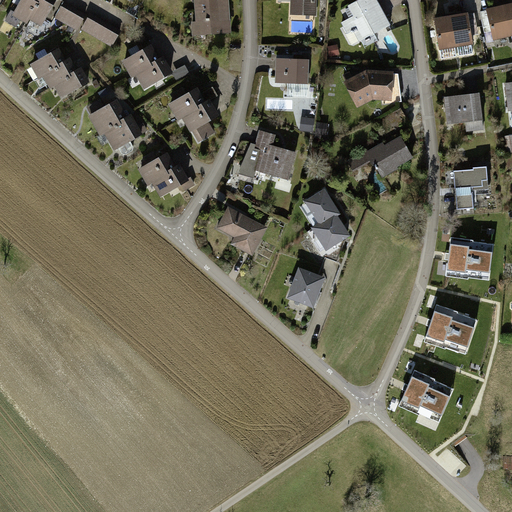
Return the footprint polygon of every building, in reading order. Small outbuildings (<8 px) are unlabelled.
[(39,0),(23,0),(16,14),(11,11),(7,20),(18,26),(22,18),(28,21),(30,17),(30,16),(39,0)] [(39,0),(30,16),(30,17),(42,24),(45,19),(53,23),(56,16),(64,3),(58,0),(39,0)] [(193,23),(194,35),(230,32),(227,0),(196,0),(199,22),(193,23)] [(279,0),(279,2),(293,2),(293,11),(316,12),(316,0),(279,0)] [(355,16),(343,23),(348,33),(347,34),(351,43),(354,44),(375,33),(391,25),(377,0),(360,0),(350,6),(355,16)] [(64,20),(71,7),(64,3),(56,16),(64,20)] [(510,35),(504,6),(481,12),(485,27),(491,25),(494,39),(510,35)] [(71,25),(79,11),(71,7),(64,20),(71,25)] [(78,29),(86,15),(79,11),(71,25),(78,29)] [(475,13),(453,17),(457,46),(459,45),(460,55),(473,53),(472,43),(473,43),(471,29),(477,28),(475,13)] [(91,32),(98,19),(91,15),(83,28),(91,32)] [(457,46),(453,17),(436,19),(438,30),(437,30),(442,58),(457,56),(455,46),(457,46)] [(98,37),(106,23),(98,19),(91,32),(98,37)] [(106,41),(113,28),(106,23),(98,37),(106,41)] [(113,45),(121,32),(113,28),(106,41),(113,45)] [(338,55),(336,45),(329,48),(331,57),(338,55)] [(133,57),(126,61),(131,70),(134,69),(137,74),(138,73),(138,72),(141,71),(159,61),(159,60),(151,47),(142,52),(138,46),(129,50),(133,57)] [(40,61),(34,64),(41,77),(45,75),(45,74),(66,63),(65,62),(59,50),(49,56),(45,49),(37,54),(40,61)] [(296,60),(278,59),(277,76),(285,76),(285,83),(308,84),(310,60),(311,60),(311,54),(303,54),(303,55),(296,55),(296,60)] [(159,61),(141,71),(144,76),(141,78),(146,87),(171,73),(163,58),(159,60),(159,61)] [(66,63),(45,74),(45,75),(52,87),(57,84),(56,84),(77,72),(77,71),(70,59),(65,62),(66,63)] [(174,71),(179,80),(192,73),(187,64),(174,71)] [(77,72),(56,84),(57,84),(64,96),(88,81),(81,69),(77,71),(77,72)] [(348,83),(347,83),(358,106),(374,97),(391,99),(393,74),(368,72),(354,79),(350,73),(344,76),(348,83)] [(176,102),(172,104),(177,113),(180,112),(183,117),(187,114),(210,101),(218,96),(213,87),(200,95),(197,90),(187,95),(184,89),(172,95),(176,102)] [(463,96),(445,98),(447,111),(452,111),(454,123),(467,121),(468,131),(483,129),(482,119),(483,119),(480,93),(463,95),(463,96)] [(101,101),(88,108),(93,115),(92,116),(102,134),(107,131),(127,119),(127,118),(117,102),(105,108),(101,101)] [(210,101),(187,114),(190,119),(187,121),(192,130),(193,129),(200,141),(215,132),(208,121),(218,115),(210,101)] [(400,109),(378,122),(386,137),(409,124),(400,109)] [(127,119),(107,131),(117,149),(119,147),(123,154),(126,155),(133,151),(134,147),(130,140),(147,131),(144,124),(138,127),(131,116),(127,118),(127,119)] [(325,124),(317,123),(316,137),(322,137),(322,134),(324,134),(325,124)] [(256,148),(251,147),(242,170),(256,173),(257,169),(289,179),(296,153),(280,148),(280,149),(273,147),(276,135),(260,131),(256,148)] [(397,166),(413,157),(402,137),(380,150),(378,147),(369,152),(377,164),(375,165),(378,169),(379,169),(384,176),(398,168),(397,166)] [(364,160),(369,157),(366,151),(360,153),(364,160)] [(154,153),(145,158),(149,165),(142,169),(147,178),(150,176),(153,182),(157,179),(175,168),(167,155),(158,160),(154,153)] [(175,168),(157,179),(160,184),(157,186),(163,195),(182,183),(186,190),(194,184),(190,178),(187,179),(179,165),(175,168)] [(488,180),(487,167),(474,168),(474,169),(454,171),(456,189),(473,187),(473,193),(456,195),(457,210),(474,208),(473,194),(484,193),(483,180),(488,180)] [(323,188),(306,199),(319,220),(320,222),(337,212),(338,213),(341,212),(326,186),(323,188)] [(248,219),(230,209),(223,223),(230,226),(229,229),(240,236),(236,244),(252,252),(265,228),(250,220),(249,223),(247,221),(248,219)] [(320,222),(319,220),(312,225),(327,249),(351,234),(338,213),(337,212),(320,222)] [(474,241),(452,238),(446,276),(467,279),(467,278),(489,281),(494,246),(473,243),(474,241)] [(326,275),(299,265),(288,296),(314,305),(326,275)] [(459,312),(438,304),(424,341),(444,348),(445,346),(465,354),(477,321),(458,314),(459,312)] [(436,380),(415,371),(400,407),(419,416),(420,414),(440,423),(454,391),(435,382),(436,380)]
